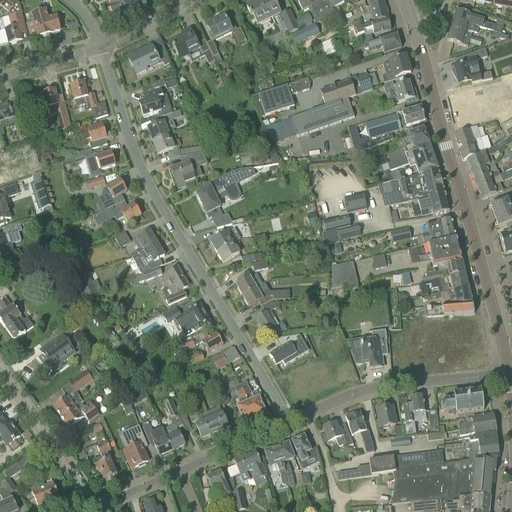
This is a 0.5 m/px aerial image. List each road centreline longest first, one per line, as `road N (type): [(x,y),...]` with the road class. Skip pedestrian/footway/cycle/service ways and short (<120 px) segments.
road 1 (residential): [(287,422),(149,188),(98,46)]
road 2 (tertiary): [(502,344),(412,27)]
road 3 (residential): [(287,422),(376,386),(508,374)]
road 4 (residential): [(93,505),(0,372)]
road 5 (residential): [(175,470),(287,422)]
